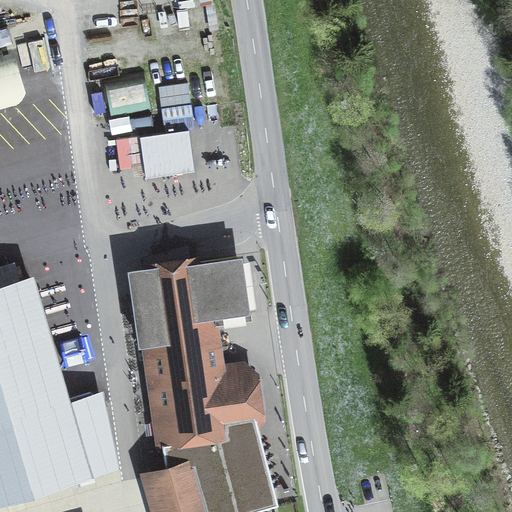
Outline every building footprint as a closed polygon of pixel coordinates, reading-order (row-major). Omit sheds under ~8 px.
[(0,109),(17,105),(2,52),(0,52),(0,109)] [(109,85),(113,110),(150,105),(146,79),(109,85)] [(162,83),(163,113),(189,112),(188,82),(162,83)] [(140,135),(146,175),(194,169),(188,128),(140,135)] [(0,263),(0,275),(26,269),(23,258),(0,263)] [(219,375),(210,311),(245,306),(238,259),(193,265),(192,260),(130,269),(140,342),(153,340),(167,433),(169,433),(170,445),(215,439),(213,426),(247,422),(259,405),(256,385),(240,372),(219,375)] [(0,417),(29,409),(65,399),(30,278),(0,286),(0,417)] [(0,447),(10,482),(47,471),(29,409),(0,417),(0,447)] [(149,476),(158,505),(201,493),(192,463),(149,476)]
